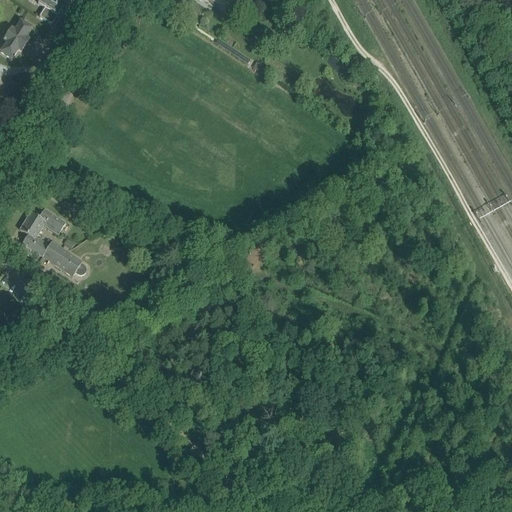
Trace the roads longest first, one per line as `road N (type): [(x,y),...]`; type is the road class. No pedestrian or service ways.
road 1 (unclassified): [(255,511),(0,262)]
road 2 (unclassified): [(8,186),(128,0)]
road 3 (track): [(448,210),(511,325)]
